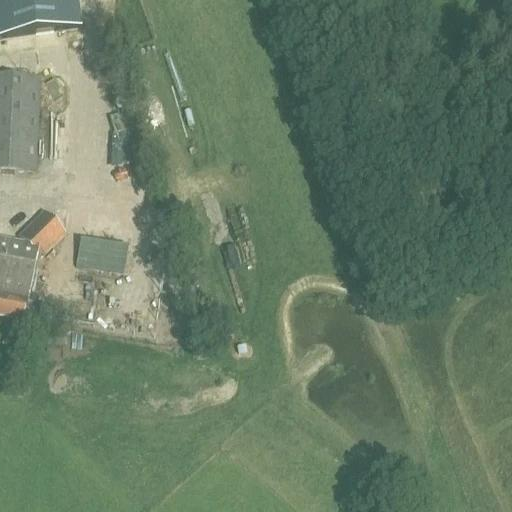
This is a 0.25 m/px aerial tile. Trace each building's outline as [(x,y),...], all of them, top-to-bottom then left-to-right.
[(0,0),(0,20),(73,7),(71,0),(0,0)] [(0,172),(35,174),(39,80),(0,78),(0,172)] [(26,246),(37,258),(39,259),(63,235),(43,215),(19,239),(20,240),(26,246)] [(224,268),(238,265),(230,223),(216,226),(224,268)] [(37,258),(26,246),(0,241),(0,316),(22,322),(37,258)] [(123,277),(127,253),(79,246),(75,269),(123,277)]
